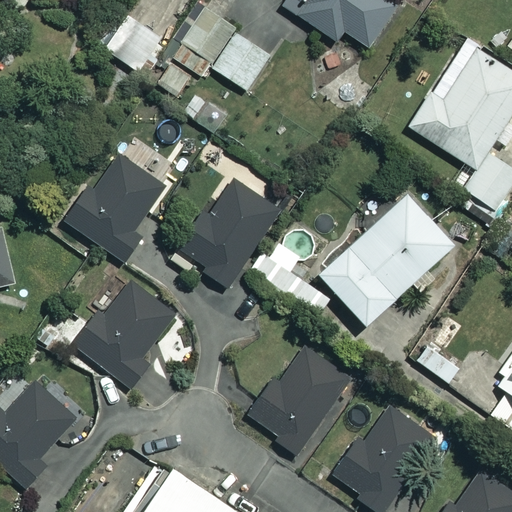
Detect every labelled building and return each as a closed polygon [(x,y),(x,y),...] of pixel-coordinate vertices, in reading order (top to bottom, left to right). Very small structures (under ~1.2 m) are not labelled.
[(394,2),(390,0),(284,0),(282,4),(335,38),(342,28),(366,44),(394,2)] [(234,22),(202,3),(156,82),(178,95),(192,71),(202,77),(234,22)] [(162,37),(131,16),(108,49),(138,71),(162,37)] [(511,34),(511,32),(476,18),(470,34),(506,49),(511,34)] [(271,56),(234,32),(211,67),(248,91),(271,56)] [(511,110),(511,69),(464,38),(408,125),(463,161),(449,182),(471,196),(463,207),(487,223),(511,183),(511,168),(486,151),(511,110)] [(162,185),(118,153),(95,186),(87,181),(61,217),(122,260),(141,233),(133,227),(162,185)] [(277,205),(232,177),(207,217),(196,210),(174,245),(205,264),(202,269),(227,284),(277,205)] [(452,243),(406,191),(317,271),(363,322),(410,281),(419,290),(435,276),(426,267),(452,243)] [(0,284),(11,282),(0,235),(0,284)] [(300,257),(277,241),(260,267),(282,282),(300,257)] [(324,295),(299,277),(284,299),(309,317),(324,295)] [(174,312),(132,279),(103,317),(95,311),(71,343),(128,386),(148,359),(142,355),(174,312)] [(350,379),(306,343),(276,380),(271,376),(245,408),(294,448),(350,379)] [(511,350),(500,367),(475,350),(462,368),(426,343),(415,359),(511,428),(511,350)] [(0,408),(0,473),(20,491),(42,466),(35,460),(74,416),(33,380),(5,412),(0,408)] [(382,511),(433,433),(388,404),(364,442),(356,437),(332,474),(359,491),(356,496),(381,511),(382,511)] [(511,511),(511,488),(481,467),(457,502),(450,496),(438,511),(511,511)] [(241,511),(178,468),(147,511),(241,511)]
